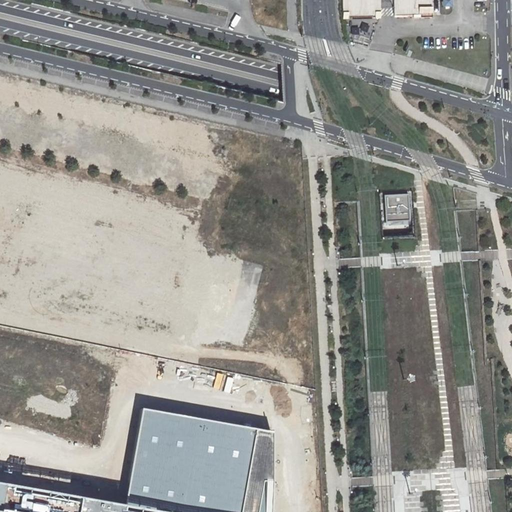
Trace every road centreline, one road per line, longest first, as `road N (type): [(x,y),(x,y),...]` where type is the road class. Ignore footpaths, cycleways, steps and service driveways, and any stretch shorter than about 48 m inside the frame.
road 1 (secondary): [(511,142),(0,7)]
road 2 (secondary): [(0,21),(511,156)]
road 3 (residential): [(0,48),(290,118)]
road 4 (residential): [(290,118),(505,182)]
road 5 (residential): [(501,112),(287,52)]
road 6 (residential): [(287,52),(73,0)]
